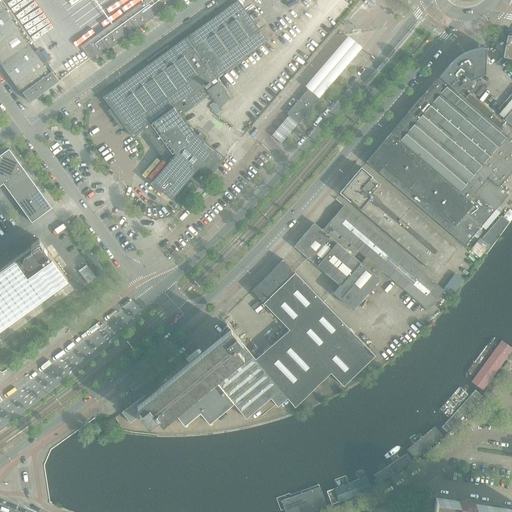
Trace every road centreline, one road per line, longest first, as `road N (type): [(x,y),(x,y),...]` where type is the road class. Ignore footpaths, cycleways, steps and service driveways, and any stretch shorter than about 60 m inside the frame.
road 1 (tertiary): [(178,326),(288,220),(463,14)]
road 2 (tertiary): [(428,0),(288,161),(152,295)]
road 3 (residential): [(21,124),(202,0)]
road 4 (residential): [(152,295),(21,124)]
road 5 (tertiary): [(152,295),(0,415)]
road 6 (tertiary): [(27,444),(178,326)]
road 7 (residential): [(363,511),(479,435),(511,441)]
